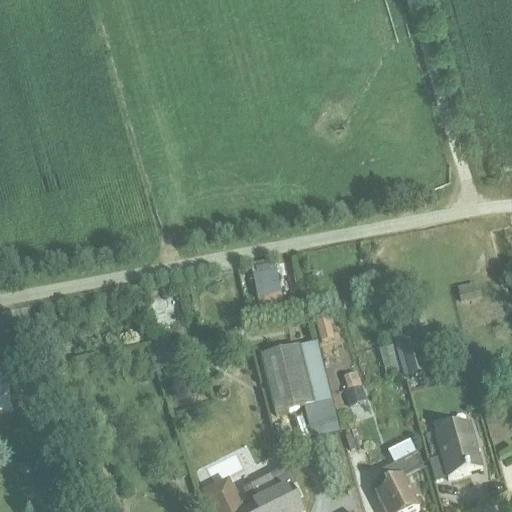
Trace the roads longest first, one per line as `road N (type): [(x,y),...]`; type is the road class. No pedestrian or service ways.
road 1 (residential): [(477,210),(0,301)]
road 2 (unclassified): [(477,210),(412,0)]
